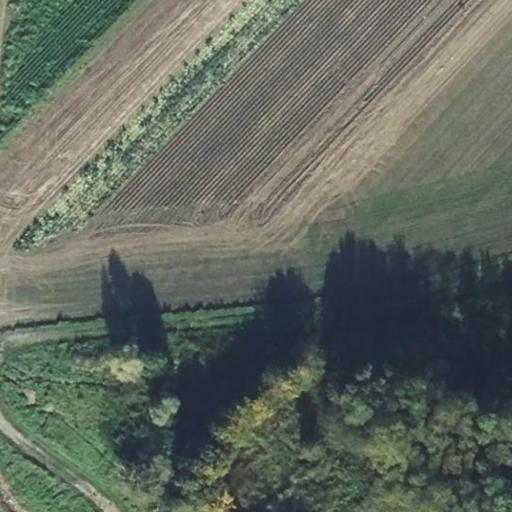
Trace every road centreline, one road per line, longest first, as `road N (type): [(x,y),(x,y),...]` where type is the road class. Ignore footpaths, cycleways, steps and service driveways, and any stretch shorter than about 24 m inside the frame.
road 1 (track): [(0,341),(328,307),(511,263)]
road 2 (track): [(116,511),(0,422)]
